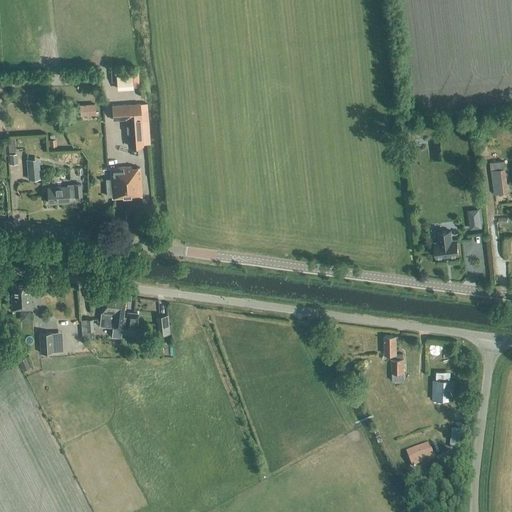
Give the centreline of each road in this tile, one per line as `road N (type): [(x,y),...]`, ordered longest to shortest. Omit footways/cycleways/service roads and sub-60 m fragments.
road 1 (tertiary): [(0,226),(511,294)]
road 2 (unclassified): [(178,294),(491,340)]
road 3 (unclassified): [(178,294),(0,271)]
road 4 (unclassified): [(473,511),(491,340)]
